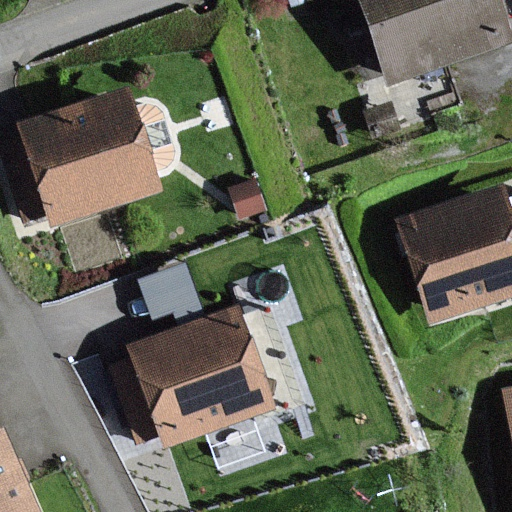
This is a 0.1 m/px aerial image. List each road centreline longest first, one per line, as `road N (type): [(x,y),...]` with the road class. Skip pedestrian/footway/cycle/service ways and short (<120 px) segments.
road 1 (residential): [(116,511),(0,281)]
road 2 (residential): [(136,0),(0,48)]
